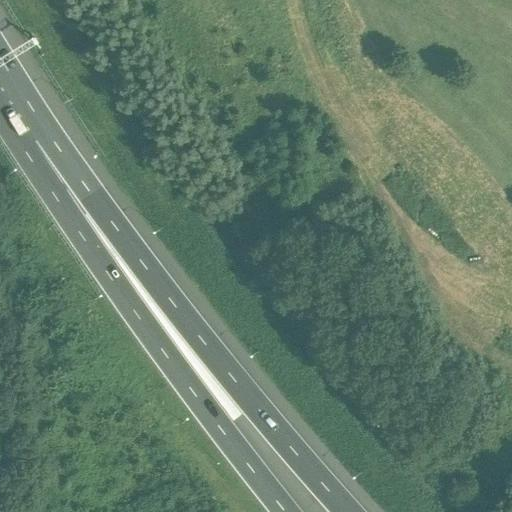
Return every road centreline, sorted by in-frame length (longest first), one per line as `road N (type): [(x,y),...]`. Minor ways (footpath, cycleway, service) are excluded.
road 1 (motorway): [(348,511),(52,166)]
road 2 (motorway): [(284,511),(188,389),(52,166)]
